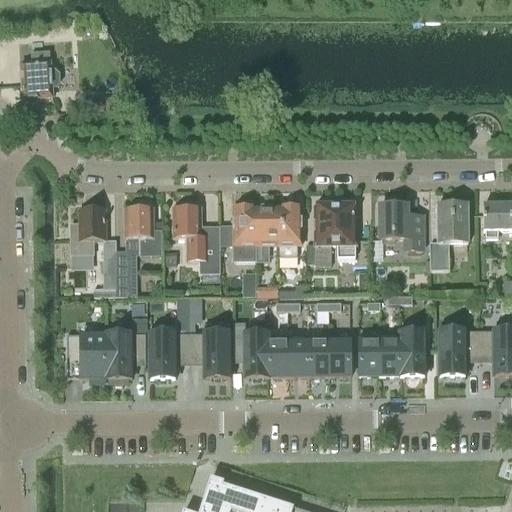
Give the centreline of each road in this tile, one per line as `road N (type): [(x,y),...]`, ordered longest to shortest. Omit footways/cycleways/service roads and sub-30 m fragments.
road 1 (residential): [(511,421),(8,427)]
road 2 (residential): [(511,168),(83,169),(37,141)]
road 3 (residential): [(37,141),(3,176),(8,427)]
